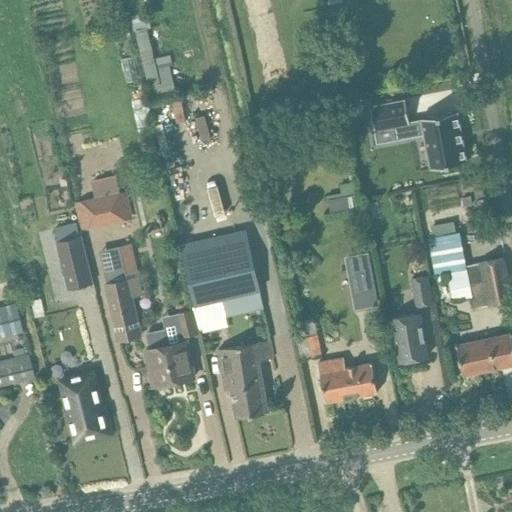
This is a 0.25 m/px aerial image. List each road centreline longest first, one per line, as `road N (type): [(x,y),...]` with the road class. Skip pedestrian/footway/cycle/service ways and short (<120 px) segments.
road 1 (secondary): [(65,511),(511,428)]
road 2 (residential): [(511,199),(474,0)]
